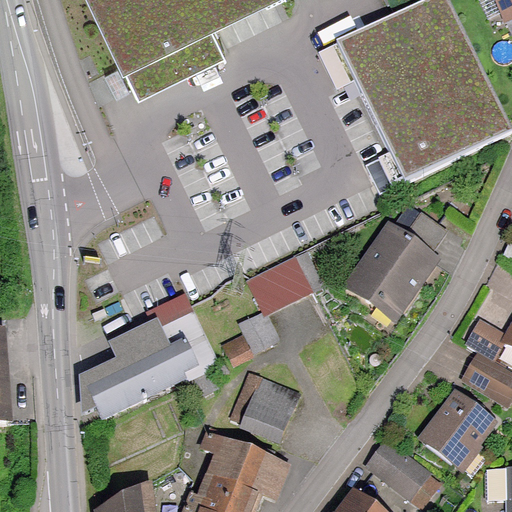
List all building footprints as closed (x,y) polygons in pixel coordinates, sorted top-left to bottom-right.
[(263,0),(91,0),(125,66),(143,57),(158,86),(225,53),(211,25),(263,0)] [(511,134),(511,131),(446,0),(433,0),(356,38),(338,47),(406,186),(511,134)] [(511,0),(483,0),(493,23),(511,14),(511,0)] [(391,160),(368,170),(382,199),(405,189),(391,160)] [(341,293),(399,330),(441,265),(432,260),(450,233),(412,209),(396,233),(385,225),(341,293)] [(308,295),(292,261),(239,286),(256,320),(308,295)] [(115,377),(72,392),(74,428),(89,424),(94,433),(218,376),(187,303),(157,316),(148,320),(109,336),(99,341),(115,377)] [(511,329),(508,337),(477,320),(461,349),(475,356),(495,368),(504,352),(511,356),(511,329)] [(511,377),(495,368),(474,356),(458,384),(507,411),(511,401),(511,377)] [(237,430),(276,444),(291,403),(253,389),(237,430)] [(417,449),(460,480),(498,428),(455,397),(417,449)] [(182,511),(254,511),(259,502),(272,507),(287,466),(210,438),(182,511)] [(423,511),(441,487),(380,443),(361,471),(418,511),(423,511)] [(147,511),(143,485),(97,505),(97,511),(147,511)] [(373,511),(348,492),(332,511),(373,511)]
